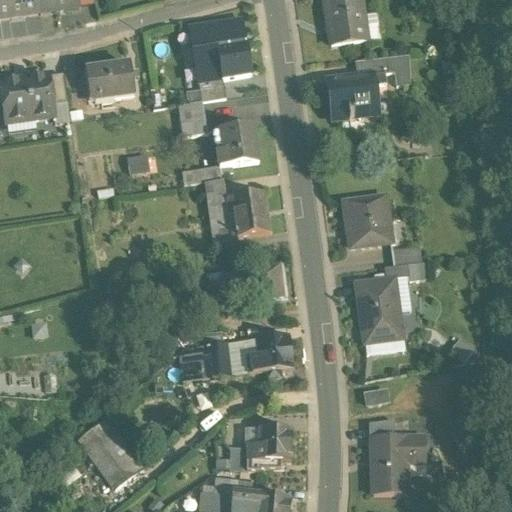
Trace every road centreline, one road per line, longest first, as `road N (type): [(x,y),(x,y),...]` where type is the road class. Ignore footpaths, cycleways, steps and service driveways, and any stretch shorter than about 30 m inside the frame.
road 1 (tertiary): [(274,0),(330,427),(323,511)]
road 2 (residential): [(230,0),(69,47),(0,58)]
